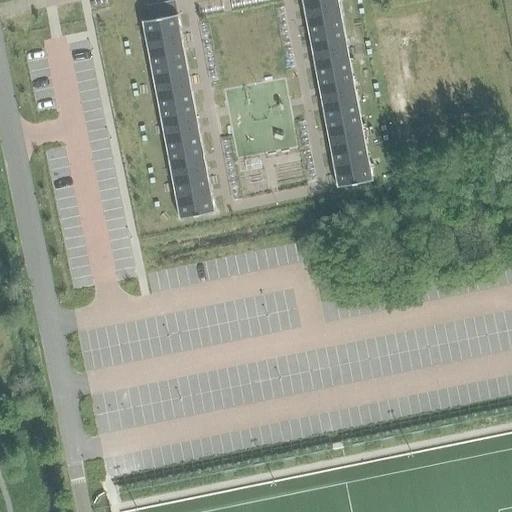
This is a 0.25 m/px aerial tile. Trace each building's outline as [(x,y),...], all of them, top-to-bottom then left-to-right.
[(339,9),(341,9),(338,0),(302,0),(305,15),(306,15),(334,162),(333,162),(338,187),(373,181),(368,155),(367,155),(339,9)] [(210,187),(209,187),(181,41),(182,41),(178,15),(173,16),(170,4),(175,3),(175,2),(148,7),(151,20),(142,22),(147,47),(148,47),(176,193),(175,194),(179,219),(215,212),(210,187)] [(195,10),(198,26),(244,18),(241,2),(195,10)] [(476,5),(418,14),(423,43),(404,46),(410,84),(401,86),(405,114),(502,99),(491,30),(481,32),(476,5)] [(201,47),(204,63),(251,54),(248,38),(201,47)]
